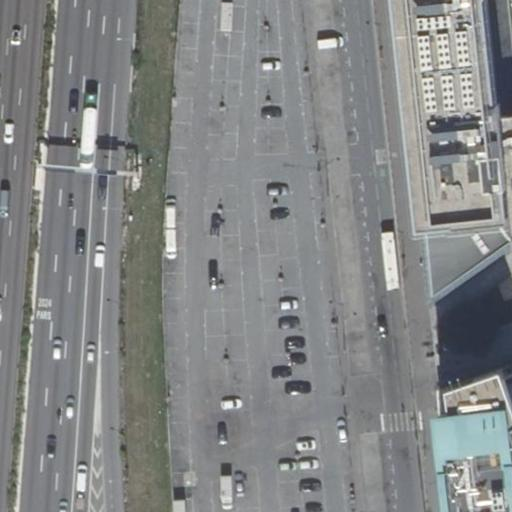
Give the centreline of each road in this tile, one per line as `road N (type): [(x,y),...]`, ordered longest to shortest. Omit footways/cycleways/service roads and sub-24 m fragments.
road 1 (unclassified): [(355,0),(413,511)]
road 2 (trunk): [(60,511),(103,0)]
road 3 (trunk): [(107,511),(106,0)]
